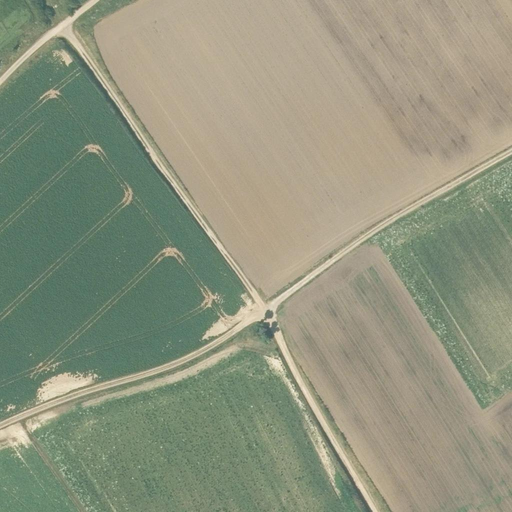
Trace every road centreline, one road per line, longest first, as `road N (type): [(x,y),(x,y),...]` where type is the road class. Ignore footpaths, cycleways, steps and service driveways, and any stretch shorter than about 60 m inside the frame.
road 1 (track): [(511,151),(388,220),(214,343),(169,367),(0,426)]
road 2 (track): [(375,511),(264,308),(61,26)]
